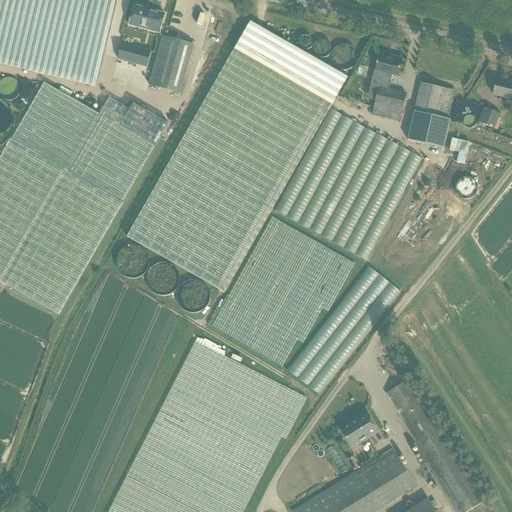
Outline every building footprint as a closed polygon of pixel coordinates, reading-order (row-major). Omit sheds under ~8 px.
[(0,0),(0,64),(94,87),(115,0),(0,0)] [(159,33),(162,24),(165,14),(157,12),(156,14),(134,7),(129,25),(139,28),(159,33)] [(330,109),(348,78),(250,22),(126,238),(224,294),(330,109)] [(180,94),(191,54),(194,45),(163,36),(149,86),(180,94)] [(324,42),(322,52),(334,54),(336,44),(324,42)] [(151,52),(121,44),(118,59),(147,67),(151,52)] [(341,48),(342,69),(364,69),(364,54),(355,54),(354,48),(341,48)] [(389,90),(392,74),(398,76),(402,59),(393,57),(393,59),(379,56),(377,62),(376,64),(377,64),(376,70),(374,70),(372,79),(380,81),(379,88),(388,90),(389,90)] [(511,83),(497,80),(493,96),(511,99),(511,83)] [(0,281),(59,315),(123,202),(155,146),(168,124),(133,105),(130,110),(109,98),(102,109),(101,108),(98,112),(100,113),(99,114),(44,83),(39,91),(12,139),(0,159),(0,281)] [(454,91),(444,88),(421,83),(414,111),(447,119),(454,91)] [(400,120),(406,94),(389,90),(388,90),(379,88),(373,114),(400,120)] [(487,131),(492,133),(500,114),(484,108),(478,123),(489,127),(487,131)] [(451,120),(447,119),(414,111),(407,141),(444,149),(451,120)] [(452,139),(449,150),(467,155),(470,143),(452,139)] [(328,311),(354,263),(271,216),(210,325),(281,367),(296,339),(302,342),(322,307),(328,311)] [(164,291),(182,292),(182,284),(173,284),(173,281),(168,281),(168,276),(173,276),(173,270),(158,270),(158,276),(165,276),(165,282),(164,282),(164,291)] [(467,511),(483,503),(412,390),(407,381),(387,394),(392,402),(417,442),(414,444),(418,451),(416,452),(453,511),(467,511)] [(341,431),(351,447),(358,443),(359,444),(379,432),(367,413),(356,420),(357,422),(341,431)] [(414,484),(398,458),(393,450),(291,511),(377,511),(416,488),(414,485),(414,484)] [(436,511),(428,499),(406,511),(436,511)]
